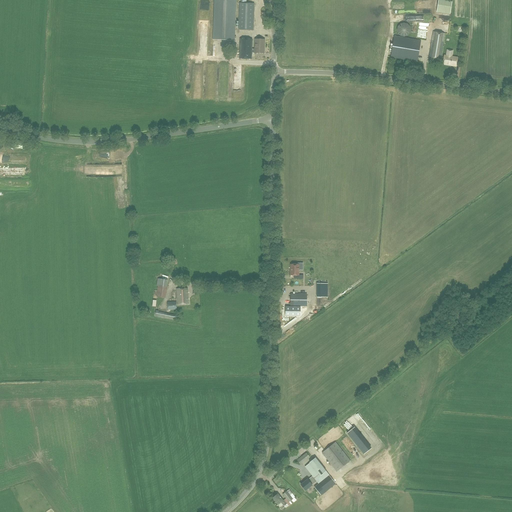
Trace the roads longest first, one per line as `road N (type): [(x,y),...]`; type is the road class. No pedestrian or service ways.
road 1 (tertiary): [(221,511),(255,480),(268,445),(273,118)]
road 2 (unclassified): [(273,118),(92,142),(0,128)]
road 3 (unclassified): [(273,70),(364,72),(511,92)]
